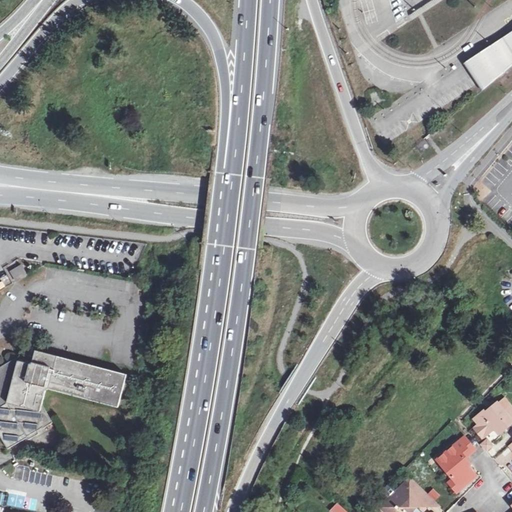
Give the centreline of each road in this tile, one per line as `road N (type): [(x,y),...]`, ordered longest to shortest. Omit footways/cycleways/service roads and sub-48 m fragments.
road 1 (trunk): [(204,511),(240,304),(271,0)]
road 2 (tertiary): [(0,195),(307,230),(359,246)]
road 3 (tertiary): [(361,207),(0,175)]
road 4 (trunk): [(233,511),(300,379),(353,294),(382,267)]
road 5 (trunk): [(179,0),(204,22),(223,69),(222,266)]
road 6 (trunk): [(248,0),(222,266)]
road 7 (trunk): [(222,266),(180,511)]
road 8 (trunk): [(383,190),(360,147),(311,0)]
road 9 (unclassified): [(511,97),(449,158),(403,188)]
road 10 (unclassified): [(437,221),(449,188),(511,116)]
